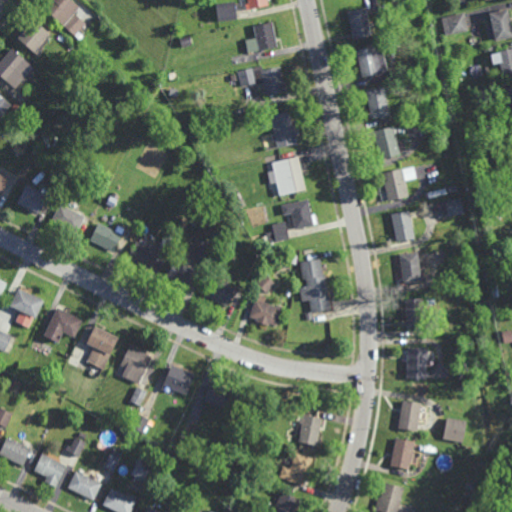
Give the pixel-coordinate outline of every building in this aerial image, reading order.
[(78,31),(82,35),(79,39),(74,34),(73,35),(63,25),(61,27),(42,9),(50,0),(70,0),(78,7),(73,12),(85,23),(78,31)] [(249,9),(246,0),(266,0),(268,5),(249,9)] [(217,20),(215,3),(234,1),(236,18),(217,20)] [(353,39),(347,10),(365,6),(371,35),(353,39)] [(511,37),(494,41),(493,38),(488,39),(485,24),(490,23),(488,13),(507,9),(511,37)] [(445,34),(441,17),(464,12),(468,29),(445,34)] [(32,53),(17,39),(33,20),(49,33),(32,53)] [(276,46),(258,49),(258,50),(248,52),(246,40),(254,38),(252,25),(272,21),(276,46)] [(62,42),(56,38),(59,33),(65,37),(62,42)] [(181,46),(179,38),(189,35),(191,43),(181,46)] [(398,48),(396,42),(405,40),(406,46),(398,48)] [(361,76),(355,50),(379,45),(385,71),(361,76)] [(511,75),(501,78),(498,64),(491,65),(489,54),(496,53),(496,52),(511,48),(511,75)] [(15,90),(0,76),(0,61),(11,49),(33,68),(15,90)] [(261,70),(279,66),(282,82),(288,81),(290,91),(263,96),(262,89),(265,89),(263,83),(256,85),(255,83),(239,86),(236,70),(260,65),(261,70)] [(372,117),(365,88),(383,84),(390,112),(372,117)] [(481,96),(479,89),(486,87),(488,94),(481,96)] [(511,117),(509,118),(508,108),(504,109),(503,102),(506,101),(504,89),(511,87),(511,117)] [(0,96),(11,106),(0,118),(0,96)] [(299,134),(294,135),(296,143),(278,147),(276,140),(273,140),(271,134),(275,134),(273,126),(271,127),(270,124),(272,124),(270,115),(289,110),(292,123),(296,122),(299,134)] [(397,138),(403,137),(406,149),(400,151),(400,152),(380,157),(373,130),(394,125),(397,138)] [(22,156),(12,151),(16,143),(26,148),(22,156)] [(307,189),(287,194),(286,187),(280,189),(278,178),(283,176),(279,160),(299,155),(307,189)] [(416,177),(405,180),(408,195),(388,200),(382,172),(401,167),(402,168),(413,165),(416,177)] [(1,195),(0,194),(0,172),(10,177),(1,195)] [(234,190),(232,184),(240,181),(242,187),(234,190)] [(39,213),(17,201),(27,183),(49,195),(39,213)] [(448,192),(447,186),(455,184),(457,191),(448,192)] [(114,206),(107,203),(111,196),(118,199),(114,206)] [(447,215),(445,199),(462,197),(464,213),(447,215)] [(311,214),(315,213),(317,223),(314,224),(295,229),(289,203),(308,198),(311,214)] [(79,212),(80,210),(85,212),(83,215),(85,216),(78,233),(77,233),(52,220),(60,203),(79,212)] [(396,240),(391,213),(409,209),(415,237),(396,240)] [(276,242),(276,241),(268,244),(265,233),(273,231),(272,224),(285,221),(290,238),(276,242)] [(114,250),(91,239),(99,222),(122,233),(114,250)] [(170,252),(160,247),(166,234),(176,238),(170,252)] [(152,270),(128,257),(137,240),(160,253),(152,270)] [(209,265),(194,260),(200,244),(215,249),(209,265)] [(403,283),(399,254),(418,252),(422,280),(403,283)] [(296,264),(289,263),(290,254),(297,255),(296,264)] [(323,276),(325,276),(330,308),(312,312),(312,319),(306,319),(305,312),(311,312),(309,300),(302,301),(299,287),(307,285),(306,279),(304,279),(300,262),(320,258),(323,276)] [(187,287),(167,276),(175,259),(196,270),(187,287)] [(266,293),(256,283),(265,273),(275,283),(266,293)] [(228,306),(204,295),(213,277),(236,288),(228,306)] [(35,318),(9,305),(18,287),(44,300),(35,318)] [(264,302),(278,306),(278,305),(282,306),(282,307),(283,308),(277,326),(275,325),(274,330),(267,327),(267,325),(266,325),(265,330),(260,328),(261,323),(256,321),(257,318),(250,316),(256,299),(257,299),(258,294),(266,297),(264,302)] [(405,326),(404,298),(423,297),(424,325),(405,326)] [(74,337),(64,331),(58,342),(43,335),(57,307),(82,320),(74,337)] [(28,326),(15,320),(20,310),(33,317),(28,326)] [(104,369),(87,361),(94,346),(87,343),(95,325),(119,337),(104,369)] [(511,340),(504,343),(501,331),(511,328),(511,332),(511,340)] [(4,351),(0,348),(0,329),(11,335),(4,351)] [(152,378),(143,374),(139,383),(123,375),(124,373),(118,370),(130,345),(152,356),(151,358),(159,362),(152,378)] [(425,378),(405,377),(407,346),(427,347),(425,378)] [(187,394),(162,383),(171,363),(196,374),(187,394)] [(234,411),(205,399),(212,382),(241,394),(234,411)] [(147,391),(141,405),(130,400),(132,396),(133,397),(138,387),(147,391)] [(417,430),(398,427),(402,399),(421,402),(417,430)] [(136,410),(126,406),(129,400),(138,405),(136,410)] [(200,419),(190,416),(195,401),(205,404),(200,419)] [(6,426),(0,423),(0,406),(13,413),(6,426)] [(133,417),(123,412),(126,406),(136,411),(133,417)] [(143,432),(130,426),(136,412),(149,419),(143,432)] [(316,445),(298,442),(302,422),(299,421),(300,413),(322,417),(316,445)] [(128,426),(123,424),(126,417),(132,420),(128,426)] [(463,441),(443,438),(446,417),(466,420),(463,441)] [(84,439),(78,436),(80,431),(87,434),(84,439)] [(78,456),(64,449),(66,444),(70,446),(74,436),(85,441),(78,456)] [(23,465),(0,453),(0,448),(6,437),(31,450),(23,465)] [(409,469),(390,465),(395,437),(414,440),(409,469)] [(122,454),(112,471),(102,465),(109,453),(110,453),(112,449),(122,454)] [(304,484),(279,476),(283,464),(290,467),(295,451),(313,457),(304,484)] [(55,487),(43,481),(45,476),(33,470),(41,453),(65,465),(55,487)] [(149,483),(130,473),(138,457),(157,468),(149,483)] [(92,499),(67,487),(75,471),(100,483),(92,499)] [(396,511),(385,511),(375,509),(378,496),(380,497),(385,481),(404,487),(396,511)] [(471,489),(465,488),(466,481),(473,482),(471,489)] [(129,511),(117,511),(101,503),(110,487),(135,500),(129,511)] [(294,511),(272,511),(282,491),(300,499),(294,511)]
